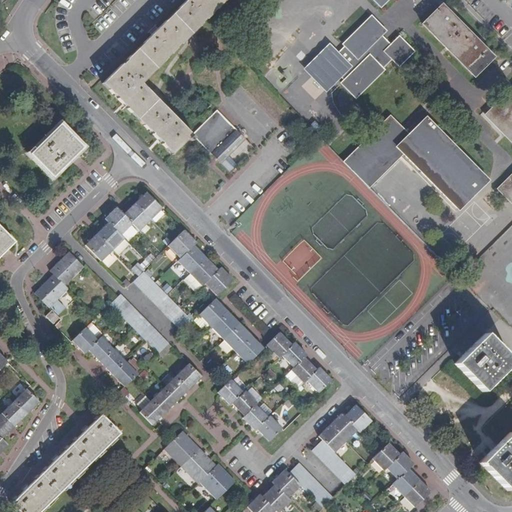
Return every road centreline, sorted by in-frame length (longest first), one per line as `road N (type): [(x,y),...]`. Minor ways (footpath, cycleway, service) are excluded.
road 1 (residential): [(468,495),(135,157)]
road 2 (residential): [(135,157),(18,277),(60,393),(0,492)]
road 3 (residential): [(135,157),(15,37)]
